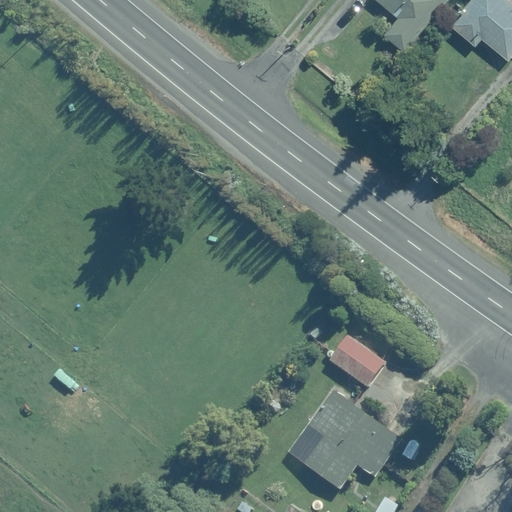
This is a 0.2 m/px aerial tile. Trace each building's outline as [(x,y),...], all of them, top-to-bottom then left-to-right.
[(384,0),(402,14),(387,32),(410,51),(450,0),(384,0)] [(510,57),(511,55),(511,0),(473,0),(454,23),(479,44),(485,36),(510,57)] [(331,358),(332,358),(373,386),(389,362),(348,334),(331,358)] [(291,451),(343,488),(360,463),(377,476),(406,436),(337,387),(291,451)] [(389,496),(376,511),(400,511),(404,507),(389,496)]
